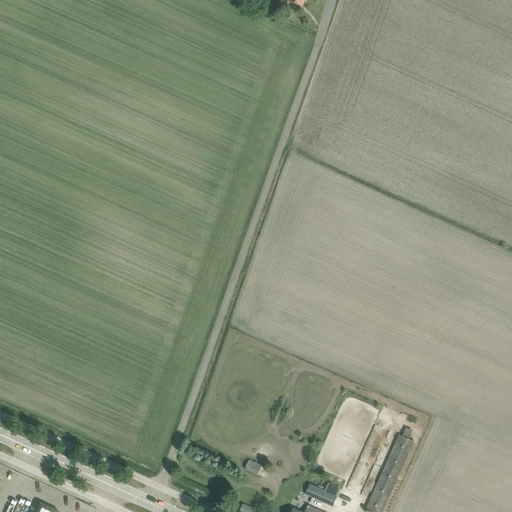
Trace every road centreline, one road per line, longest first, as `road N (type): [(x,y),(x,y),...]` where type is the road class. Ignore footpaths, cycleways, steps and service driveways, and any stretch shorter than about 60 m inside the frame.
road 1 (unclassified): [(161,487),(329,0)]
road 2 (unclassified): [(161,487),(0,414)]
road 3 (primary): [(153,504),(0,437)]
road 4 (unclassified): [(0,457),(120,511)]
